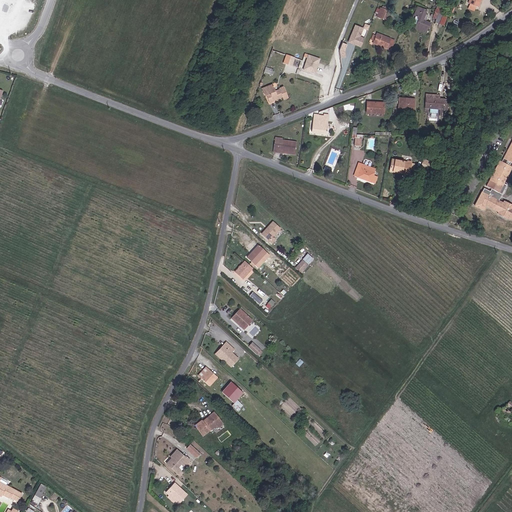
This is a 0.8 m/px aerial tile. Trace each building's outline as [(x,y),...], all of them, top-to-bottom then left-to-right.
[(385,20),(388,11),(387,11),(388,8),(382,6),(381,8),(380,8),(380,9),(377,8),(375,14),(377,15),(376,17),(385,20)] [(437,6),(435,12),(438,14),(442,15),(442,16),(445,9),(437,6)] [(418,19),(416,26),(427,30),(428,27),(430,28),(431,24),(429,24),(430,23),(426,21),(423,20),(425,14),(420,12),(418,17),(417,19),(418,19)] [(442,16),(438,24),(443,26),(446,17),(442,16)] [(347,42),(361,47),(368,24),(364,23),(363,27),(353,24),(347,42)] [(427,30),(416,26),(412,24),(411,26),(415,28),(415,29),(426,33),(427,30)] [(376,36),(373,35),(371,40),(373,41),(372,43),(386,49),(386,48),(391,50),(394,41),(377,33),(376,36)] [(346,56),(345,42),(337,43),(338,57),(346,56)] [(305,54),(302,61),(286,55),(283,63),(323,77),(326,69),(317,66),(320,59),(305,54)] [(273,84),(267,87),(270,94),(266,95),(269,102),(280,98),(279,97),(282,96),(283,99),(288,98),(284,87),(279,88),(279,90),(275,91),(273,84)] [(408,99),(399,98),(398,108),(414,109),(415,99),(411,98),(411,100),(408,99)] [(443,116),(443,110),(444,99),(440,99),(425,98),(425,108),(430,109),(430,113),(437,113),(438,109),(440,109),(439,116),(443,116)] [(366,113),(375,113),(384,114),(384,103),(367,102),(366,112),(366,113)] [(329,117),(313,115),(311,132),(326,134),(329,117)] [(280,151),(295,153),(296,142),(282,140),(283,138),(275,137),(273,152),(280,153),(280,151)] [(484,189),(475,207),(483,211),(486,207),(498,213),(497,214),(508,220),(508,218),(511,219),(511,206),(503,201),(502,203),(498,201),(506,185),(504,184),(511,168),(511,139),(511,140),(501,161),(499,161),(486,186),(491,190),(490,192),(484,189)] [(389,171),(392,172),(392,170),(402,173),(402,174),(409,175),(410,169),(414,170),(415,164),(411,164),(412,162),(407,161),(407,162),(392,159),(389,171)] [(420,168),(428,171),(431,163),(423,160),(420,168)] [(361,169),(363,165),(359,163),(354,176),(357,177),(360,169),(361,169)] [(360,169),(357,177),(375,183),(377,177),(373,176),(376,169),(363,165),(361,169),(360,169)] [(269,229),(262,236),(272,244),(276,239),(273,237),(281,229),(273,222),(267,228),(269,229)] [(258,245),(247,258),(255,265),(266,252),(258,245)] [(242,279),(252,268),(245,261),(234,272),(242,279)] [(303,261),(296,268),(302,273),(309,266),(303,261)] [(260,304),(264,300),(254,291),(250,295),(260,304)] [(272,299),(266,306),(270,308),(275,302),(272,299)] [(243,329),(251,320),(239,309),(230,318),(243,329)] [(252,342),(248,347),(255,354),(260,349),(252,342)] [(226,343),(224,346),(225,347),(219,354),(225,360),(224,361),(230,366),(237,358),(231,353),(234,349),(226,343)] [(224,362),(224,361),(225,360),(219,354),(225,347),(224,346),(223,345),(215,354),(224,362)] [(198,376),(209,386),(217,377),(206,367),(198,376)] [(222,392),(234,403),(243,392),(231,382),(222,392)] [(232,405),(237,411),(243,405),(237,400),(232,405)] [(508,414),(511,409),(511,403),(510,401),(503,409),(508,414)] [(511,422),(511,409),(508,414),(503,409),(502,408),(500,410),(498,407),(496,410),(511,424),(511,422)] [(203,423),(202,421),(201,421),(195,426),(202,436),(217,425),(218,427),(223,424),(214,412),(210,415),(211,417),(203,423)] [(190,445),(187,449),(191,453),(195,449),(190,445)] [(195,449),(191,453),(196,458),(200,454),(195,449)] [(173,459),(179,452),(177,450),(171,457),(172,458),(173,459)] [(173,459),(172,458),(166,464),(177,473),(180,470),(177,467),(181,464),(184,466),(185,465),(188,467),(192,463),(189,461),(189,460),(187,458),(186,458),(184,457),(179,452),(173,459)] [(0,477),(0,496),(1,497),(2,495),(9,498),(10,497),(18,502),(22,494),(7,486),(8,483),(8,482),(0,477)] [(38,505),(47,485),(41,482),(32,503),(38,505)] [(174,483),(168,489),(169,491),(169,493),(168,495),(175,501),(178,504),(187,495),(174,483)]
